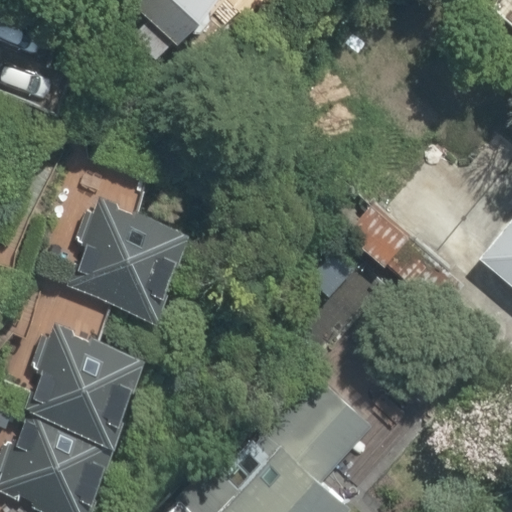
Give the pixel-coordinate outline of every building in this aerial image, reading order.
[(133,0),(186,46),(226,0),(133,0)] [(432,139),(378,201),(449,263),(504,201),(432,139)] [(205,227),(107,194),(72,284),(170,316),(205,227)] [(367,204),(341,232),(381,268),(406,241),(367,204)] [(511,222),(482,254),(511,279),(511,222)] [(102,511),(158,350),(60,320),(0,480),(0,486),(81,511),(102,511)] [(372,402),(321,357),(187,505),(194,511),(315,511),(332,493),(308,472),(372,402)] [(178,511),(162,498),(149,511),(178,511)]
